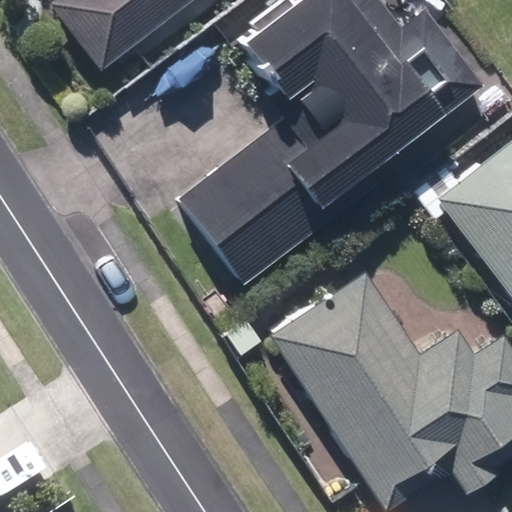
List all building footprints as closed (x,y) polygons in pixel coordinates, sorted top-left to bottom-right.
[(53,0),(49,4),(98,69),(187,0),(53,0)] [(179,195),(242,279),(344,202),(333,189),(437,111),(439,114),(480,83),(422,5),(375,40),(345,0),(291,0),(237,41),(271,86),(263,91),(282,117),(179,195)] [(445,210),(511,299),(511,142),(457,185),(443,167),(411,192),(432,220),(445,210)] [(268,337),(383,509),(446,467),(464,493),(495,471),(492,468),(511,454),(511,354),(500,335),(468,355),(451,330),(415,354),(362,275),(268,337)] [(222,333),(237,355),(256,341),(242,320),(222,333)]
